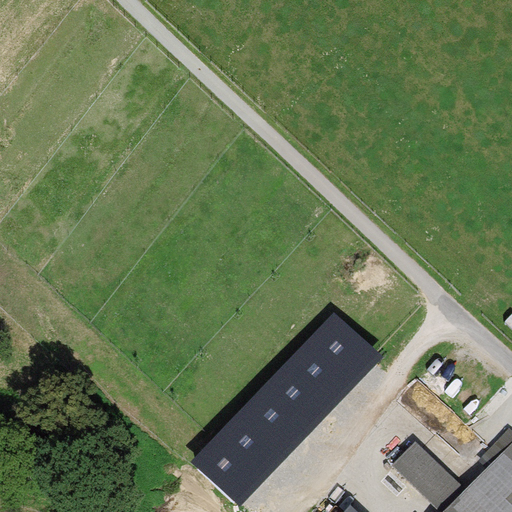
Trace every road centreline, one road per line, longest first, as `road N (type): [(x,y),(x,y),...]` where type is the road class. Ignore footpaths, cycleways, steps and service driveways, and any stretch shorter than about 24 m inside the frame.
road 1 (track): [(136,0),(511,367)]
road 2 (unknown): [(451,308),(371,434),(394,511)]
